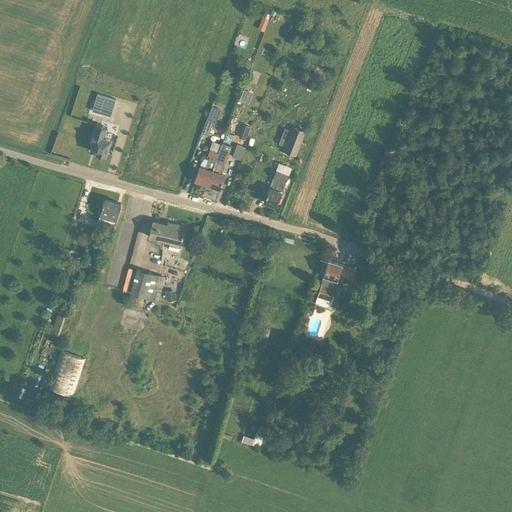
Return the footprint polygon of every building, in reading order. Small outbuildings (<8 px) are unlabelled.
[(244,88),(239,100),(249,104),(253,92),(244,88)] [(116,100),(105,97),(100,114),(111,117),(116,100)] [(207,119),(201,134),(208,136),(214,121),(207,119)] [(243,124),(239,137),(247,140),(252,127),(243,124)] [(90,143),(93,144),(91,151),(96,153),(98,154),(99,156),(101,157),(103,156),(105,156),(110,140),(104,138),(107,128),(96,125),(94,132),(93,132),(90,143)] [(284,151),(295,155),(304,132),(293,127),(291,131),(285,128),(278,144),(285,147),(284,151)] [(245,148),(237,145),(232,157),(241,160),(245,148)] [(219,152),(207,185),(220,190),(225,175),(219,173),(223,162),(225,163),(229,151),(220,147),(219,152)] [(207,185),(219,152),(210,149),(207,156),(210,157),(205,168),(200,166),(195,181),(207,185)] [(276,171),(267,193),(264,202),(276,207),(288,176),(276,171)] [(113,233),(119,214),(121,204),(105,200),(101,216),(98,223),(105,225),(103,230),(113,233)] [(180,247),(182,240),(183,235),(182,235),(184,227),(174,225),(174,227),(152,222),(149,237),(170,242),(169,245),(180,247)] [(317,296),(331,300),(337,280),(351,285),(356,269),(342,265),(329,261),(317,296)] [(152,300),(158,276),(136,270),(130,294),(152,300)] [(167,291),(168,300),(176,299),(175,290),(167,291)] [(484,305),(483,310),(487,311),(486,316),(492,318),(494,308),(484,305)] [(52,332),(61,334),(66,316),(57,313),(52,332)] [(63,352),(53,389),(74,395),(85,358),(63,352)] [(401,497),(419,504),(423,493),(405,486),(401,497)]
